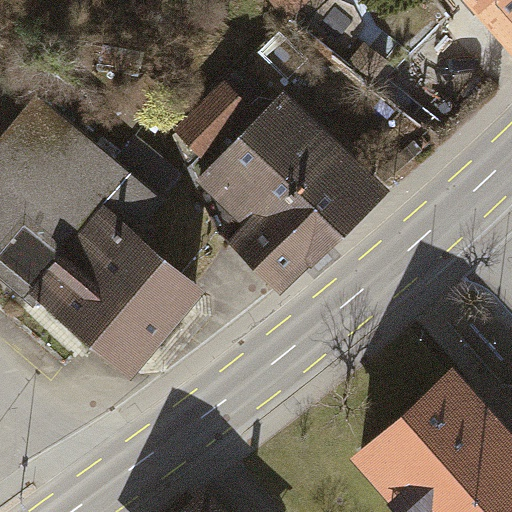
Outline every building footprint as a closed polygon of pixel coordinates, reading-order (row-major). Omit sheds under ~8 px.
[(273,0),(288,16),(306,0),(273,0)] [(511,0),(472,0),(511,45),(511,0)] [(365,39),(349,58),(373,79),(389,60),(365,39)] [(143,47),(104,40),(99,67),(138,74),(143,47)] [(227,74),(174,126),(199,151),(252,100),(227,74)] [(278,285),(381,183),(285,87),(198,174),(242,218),(226,234),(278,285)] [(36,88),(0,132),(0,267),(131,375),(173,325),(215,274),(143,215),(162,192),(36,88)] [(511,511),(511,420),(454,356),(352,446),(411,511),(511,511)] [(233,511),(202,480),(168,511),(233,511)]
